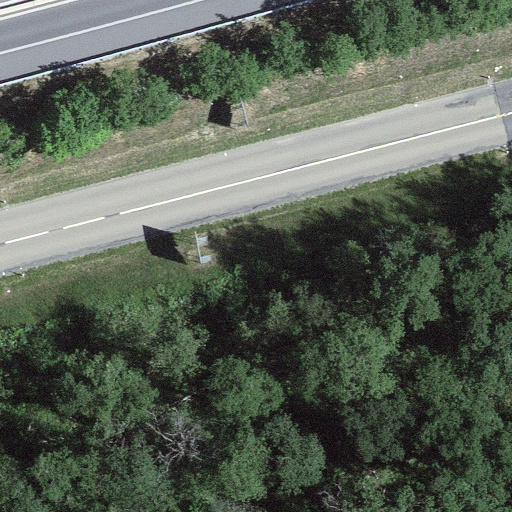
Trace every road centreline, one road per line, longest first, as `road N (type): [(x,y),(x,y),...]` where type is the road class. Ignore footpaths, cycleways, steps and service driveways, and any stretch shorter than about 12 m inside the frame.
road 1 (secondary): [(511,113),(0,244)]
road 2 (trunk): [(0,37),(141,0)]
